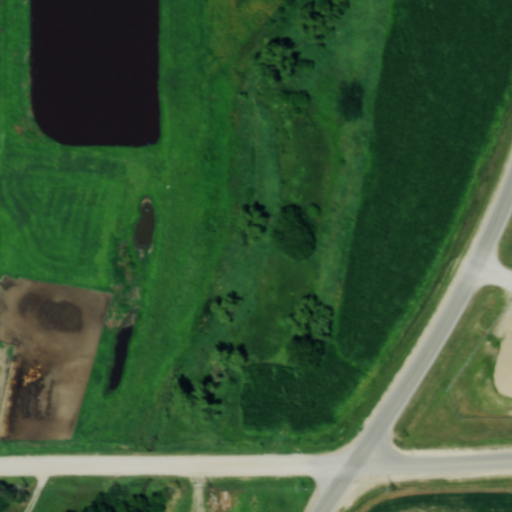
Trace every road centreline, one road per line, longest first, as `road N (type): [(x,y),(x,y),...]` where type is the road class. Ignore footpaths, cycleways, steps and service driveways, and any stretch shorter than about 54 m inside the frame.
road 1 (residential): [(352,463),(0,462)]
road 2 (tertiary): [(511,180),(457,297),(352,463)]
road 3 (tertiary): [(511,459),(352,463)]
